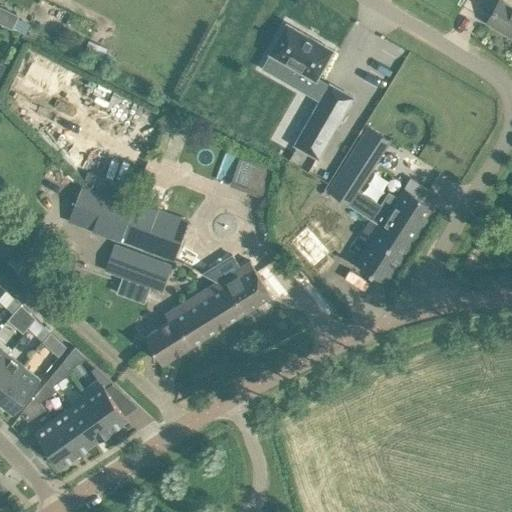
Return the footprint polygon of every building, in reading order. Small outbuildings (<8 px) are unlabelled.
[(511,6),(501,0),(499,0),(486,22),(511,36),(511,6)] [(319,157),(353,96),(330,83),(329,84),(317,77),(333,49),(287,23),(270,52),(288,62),(280,76),(321,99),(295,143),(319,157)] [(360,141),(328,190),(349,204),(381,154),(360,141)] [(238,158),(231,179),(265,191),(272,170),(238,158)] [(423,198),(429,189),(410,177),(398,197),(389,191),(383,202),(372,219),(380,224),(411,243),(435,205),(423,198)] [(122,239),(136,201),(84,183),(71,221),(122,239)] [(176,258),(190,219),(136,201),(122,239),(176,258)] [(386,281),(411,243),(380,224),(356,262),(363,266),(386,281)] [(309,230),(291,246),(316,273),(333,256),(309,230)] [(0,238),(0,251),(5,257),(11,250),(0,238)] [(163,289),(172,265),(116,244),(107,268),(163,289)] [(234,254),(211,269),(218,281),(239,314),(272,294),(250,260),(241,266),(234,254)] [(170,320),(145,335),(162,362),(239,314),(218,281),(166,313),(170,320)] [(13,312),(21,303),(21,302),(15,297),(7,306),(13,312)] [(36,317),(22,303),(21,303),(13,311),(28,325),(36,317)] [(45,325),(36,334),(42,340),(51,331),(45,325)] [(67,346),(51,331),(43,341),(59,355),(67,346)] [(0,363),(9,352),(12,349),(0,339),(0,363)] [(0,394),(24,365),(9,352),(0,363),(0,394)] [(59,381),(70,373),(62,361),(53,373),(59,381)] [(0,394),(0,399),(14,411),(41,378),(24,365),(0,394)] [(102,383),(86,395),(111,431),(129,418),(106,387),(114,382),(96,365),(91,369),(102,383)] [(46,398),(57,390),(49,378),(40,389),(46,398)] [(95,442),(111,431),(86,395),(69,406),(95,442)] [(39,410),(32,399),(25,408),(31,417),(39,410)] [(78,454),(95,442),(69,406),(52,418),(78,454)] [(60,467),(78,454),(52,418),(35,431),(60,467)]
